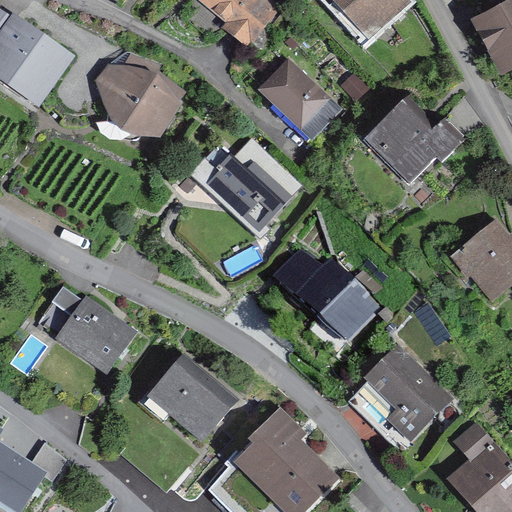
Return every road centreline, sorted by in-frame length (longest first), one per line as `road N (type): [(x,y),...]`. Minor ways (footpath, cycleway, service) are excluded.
road 1 (residential): [(0,219),(193,317),(285,379),(401,511)]
road 2 (residential): [(431,0),(511,152)]
